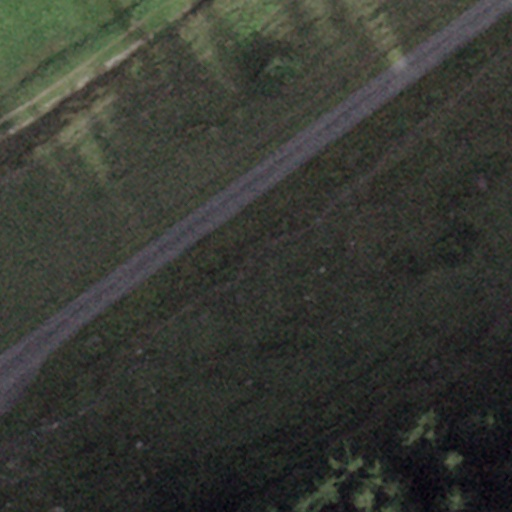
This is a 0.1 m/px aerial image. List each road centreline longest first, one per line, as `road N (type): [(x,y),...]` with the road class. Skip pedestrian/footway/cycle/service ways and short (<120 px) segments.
road 1 (track): [(511,1),(0,375)]
road 2 (track): [(0,135),(191,0)]
